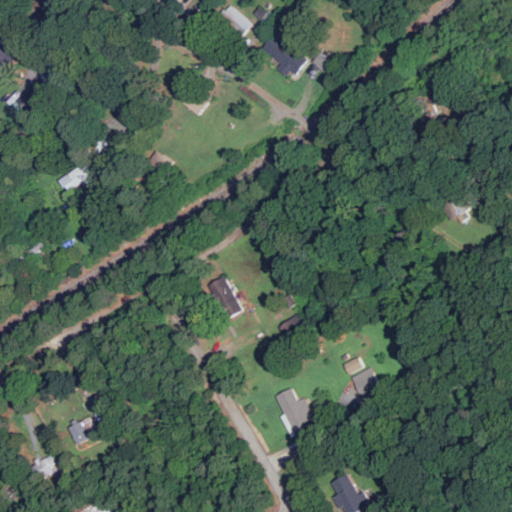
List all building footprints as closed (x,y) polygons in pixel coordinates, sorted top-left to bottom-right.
[(253,25),(233,5),(222,16),(242,36),(253,25)] [(0,67),(23,44),(8,28),(0,36),(0,67)] [(309,59),(275,33),(264,48),(298,74),(309,59)] [(212,100),(191,84),(180,98),(201,115),(212,100)] [(32,98),(22,95),(19,105),(28,108),(32,98)] [(443,147),(419,121),(431,110),(455,136),(443,147)] [(176,161),(159,150),(151,161),(168,173),(176,161)] [(97,173),(89,161),(61,180),(70,192),(97,173)] [(481,204),(467,186),(442,206),(454,221),(459,216),(461,219),(481,204)] [(231,317),(245,310),(226,276),(213,283),(231,317)] [(311,328),(300,313),(282,325),(292,341),(311,328)] [(363,366),(359,358),(347,365),(351,373),(363,366)] [(385,393),(373,367),(353,376),(365,402),(385,393)] [(307,397),(299,401),(294,388),(278,395),(296,435),(319,425),(307,397)] [(100,434),(92,417),(71,426),(80,444),(100,434)] [(60,462),(51,455),(39,470),(47,477),(60,462)] [(362,493),(349,473),(331,485),(347,511),(356,511),(372,503),(365,491),(362,493)]
